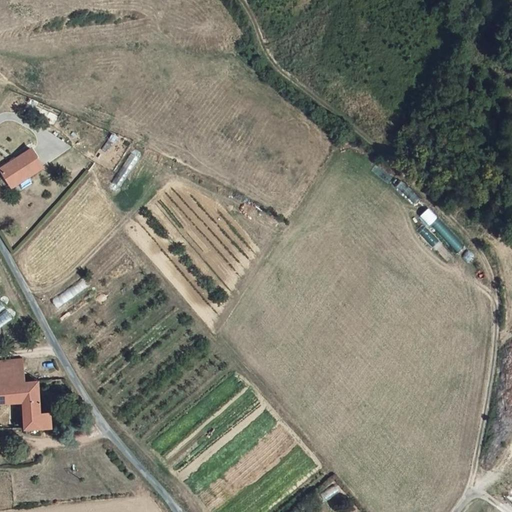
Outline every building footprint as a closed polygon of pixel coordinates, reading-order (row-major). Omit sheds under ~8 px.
[(40,167),(30,149),(0,165),(0,168),(9,185),(40,167)] [(438,217),(428,208),(420,215),(429,225),(431,225),(458,253),(465,245),(437,218),(438,217)] [(0,327),(12,318),(0,299),(0,327)] [(0,382),(28,379),(25,357),(0,360),(0,382)] [(40,378),(28,379),(0,382),(0,401),(24,400),(25,417),(20,418),(20,422),(17,423),(18,426),(54,425),(54,409),(50,409),(49,404),(44,404),(40,378)]
